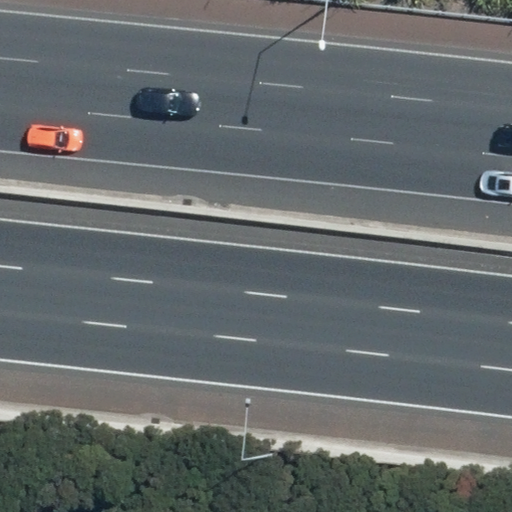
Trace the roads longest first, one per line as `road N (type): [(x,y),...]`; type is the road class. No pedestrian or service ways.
road 1 (motorway): [(511,326),(0,267)]
road 2 (motorway): [(0,130),(511,180)]
